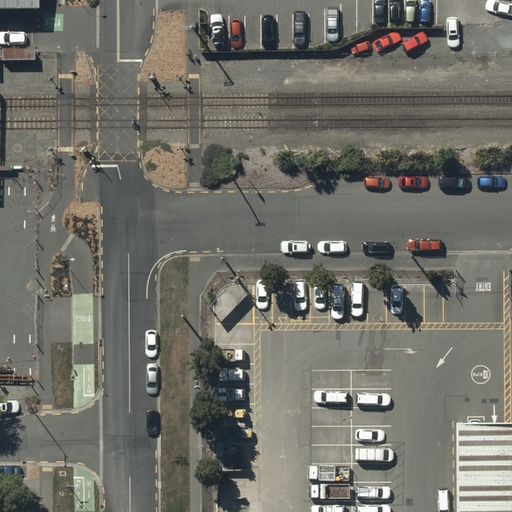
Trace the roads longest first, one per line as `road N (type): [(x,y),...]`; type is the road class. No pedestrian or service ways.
road 1 (residential): [(128,222),(511,214)]
road 2 (residential): [(118,0),(117,166),(128,222)]
road 3 (residential): [(128,222),(130,436)]
road 4 (unclassified): [(130,436),(0,436)]
